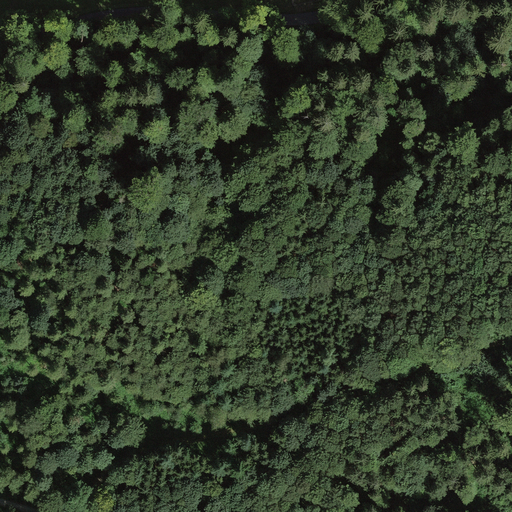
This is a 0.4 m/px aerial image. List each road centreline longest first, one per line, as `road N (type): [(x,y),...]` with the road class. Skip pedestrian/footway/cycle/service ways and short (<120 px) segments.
road 1 (track): [(511,338),(315,414),(130,456),(111,465),(80,511)]
road 2 (residential): [(0,46),(104,16),(321,18),(375,0)]
